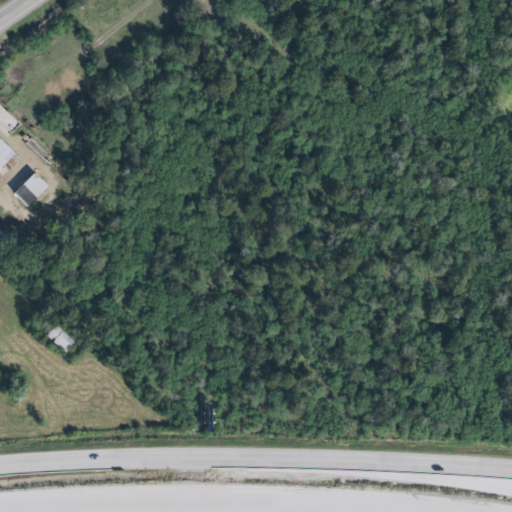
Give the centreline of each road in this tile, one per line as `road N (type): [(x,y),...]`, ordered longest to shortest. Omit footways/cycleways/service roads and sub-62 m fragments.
road 1 (primary): [(511,472),(324,462),(0,472)]
road 2 (motorway): [(362,511),(216,505),(37,511)]
road 3 (motorway): [(511,487),(280,463)]
